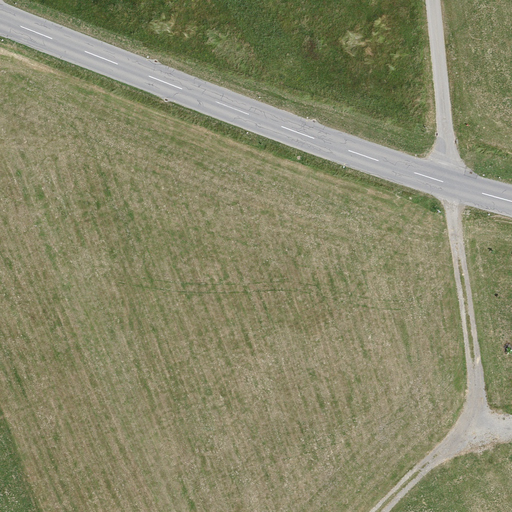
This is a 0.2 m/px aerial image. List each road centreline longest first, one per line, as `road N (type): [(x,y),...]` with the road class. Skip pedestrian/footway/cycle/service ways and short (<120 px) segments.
road 1 (secondary): [(0,18),(279,126),(511,200)]
road 2 (track): [(449,182),(473,395),(452,438),(378,511)]
